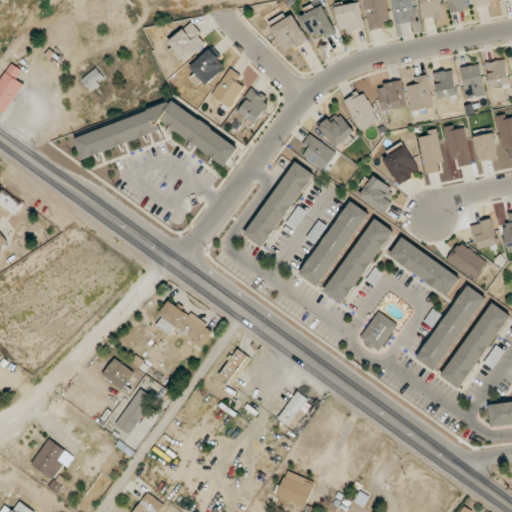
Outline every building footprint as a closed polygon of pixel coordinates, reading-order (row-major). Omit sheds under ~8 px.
[(363,0),(370,31),(385,28),(383,21),(390,20),(386,0),(363,0)] [(418,21),(413,0),(392,0),(398,25),(418,21)] [(420,0),(424,21),(445,17),(441,0),(420,0)] [(448,0),(451,13),(470,9),(467,0),(448,0)] [(474,0),(476,9),(490,6),(488,0),(474,0)] [(343,34),(365,29),(358,2),(337,7),(343,34)] [(301,15),(311,38),(321,33),(324,39),(336,34),(324,6),(301,15)] [(286,53),(308,40),(293,15),(271,28),(286,53)] [(207,43),(191,23),(167,43),(183,63),(207,43)] [(226,67),(210,49),(190,67),(206,85),(226,67)] [(509,85),(507,60),(487,62),(490,87),(509,85)] [(24,84),(16,79),(22,70),(11,63),(0,80),(0,110),(5,113),(24,84)] [(485,95),(481,65),(462,67),(466,98),(485,95)] [(82,80),(92,91),(106,79),(96,68),(82,80)] [(212,95),(230,108),(245,87),(238,81),(242,76),(231,68),(212,95)] [(438,99),(457,96),(453,70),(434,73),(438,99)] [(414,78),(416,84),(407,86),(412,111),(435,107),(428,75),(414,78)] [(406,108),(403,82),(379,85),(382,111),(406,108)] [(270,100),(250,88),(236,112),(256,123),(270,100)] [(379,123),(366,91),(346,100),(359,131),(379,123)] [(75,136),(83,158),(157,133),(163,124),(228,165),(240,146),(173,103),(75,136)] [(319,127),(337,148),(355,132),(337,111),(319,127)] [(511,115),(498,118),(506,158),(511,156),(511,115)] [(445,129),(452,161),(457,160),(459,167),(472,165),(464,125),(445,129)] [(442,163),(439,129),(428,130),(428,136),(420,137),(425,174),(440,172),(439,164),(442,163)] [(499,159),(493,133),(474,137),(480,163),(499,159)] [(325,171),(337,153),(310,134),(303,145),(308,149),(303,156),(325,171)] [(247,236),(266,248),(314,173),(294,161),(247,236)] [(387,199),(394,190),(375,176),(359,196),(384,214),(393,203),(387,199)] [(0,191),(0,204),(13,215),(21,205),(2,190),(0,191)] [(370,214),(351,201),(300,274),(319,287),(370,214)] [(287,224),(295,230),(308,212),(299,206),(287,224)] [(327,294),(346,306),(392,229),(373,217),(327,294)] [(328,227),(319,220),(307,238),(316,244),(328,227)] [(477,249),(498,244),(494,220),(472,224),(477,249)] [(0,231),(0,249),(9,243),(0,231)] [(461,278),(402,238),(389,257),(449,296),(461,278)] [(447,261),(475,281),(488,262),(460,243),(447,261)] [(485,296),(466,284),(420,360),(439,372),(485,296)] [(169,300),(159,316),(162,318),(157,326),(170,334),(174,328),(203,347),(214,330),(169,300)] [(510,315),(492,302),(443,377),(461,389),(510,315)] [(444,316),(433,308),(424,322),(435,330),(444,316)] [(381,353),(398,323),(377,312),(361,341),(381,353)] [(505,351),(495,345),(485,364),(494,369),(505,351)] [(247,356),(237,349),(220,376),(230,382),(247,356)] [(123,389),(135,373),(115,358),(103,374),(123,389)] [(130,435),(155,399),(141,389),(116,425),(130,435)] [(278,418),(293,430),(313,404),(298,393),(278,418)] [(511,401),(490,403),(492,426),(511,424),(511,401)] [(55,480),(63,465),(68,468),(75,456),(48,439),(32,466),(55,480)] [(315,482),(286,472),(278,496),(307,506),(315,482)]
